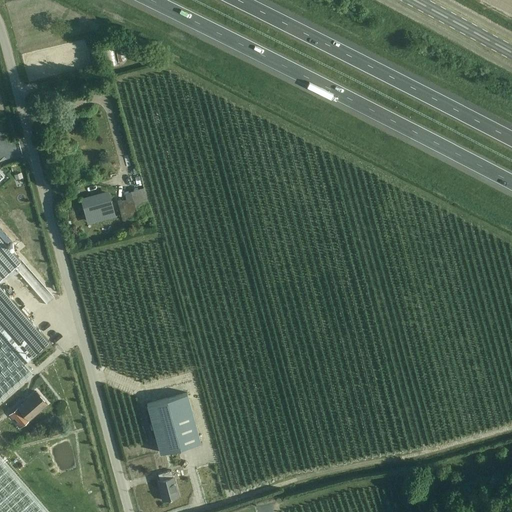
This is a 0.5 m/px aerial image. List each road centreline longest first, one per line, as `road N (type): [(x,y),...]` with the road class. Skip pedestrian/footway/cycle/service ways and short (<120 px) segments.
road 1 (unclassified): [(128,511),(0,26)]
road 2 (motorway): [(152,0),(511,179)]
road 3 (motorway): [(511,142),(242,0)]
road 4 (track): [(511,430),(232,502)]
